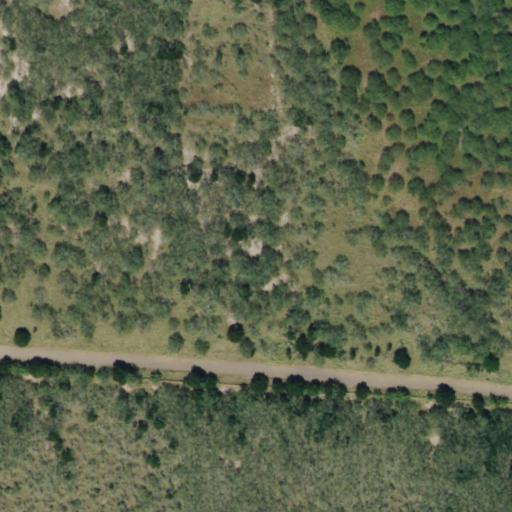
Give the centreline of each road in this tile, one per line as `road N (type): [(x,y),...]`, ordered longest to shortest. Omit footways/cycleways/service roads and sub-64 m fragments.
road 1 (residential): [(0,369),(511,411)]
road 2 (residential): [(378,0),(367,18),(329,399)]
